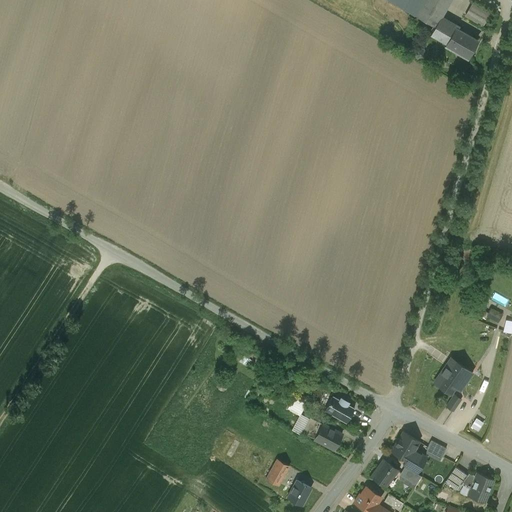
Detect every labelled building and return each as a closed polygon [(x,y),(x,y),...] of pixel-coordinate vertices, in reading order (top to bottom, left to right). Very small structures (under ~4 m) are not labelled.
[(389,0),(414,14),(422,0),(389,0)] [(422,0),(414,14),(435,26),(435,25),(440,16),(449,0),(422,0)] [(489,13),(472,3),(465,15),(482,25),(489,13)] [(458,26),(440,16),(435,25),(452,34),(455,28),(456,29),(458,26)] [(456,29),(455,28),(452,34),(446,45),(467,57),(476,40),(456,29)] [(497,312),(490,308),(486,315),(493,319),(497,312)] [(260,349),(250,344),(244,355),(254,361),(260,349)] [(471,372),(450,358),(434,381),(450,393),(462,378),(466,381),(471,372)] [(461,399),(454,394),(445,406),(452,411),(461,399)] [(340,399),(332,395),(324,409),(346,422),(354,407),(347,403),(348,402),(340,398),(340,399)] [(294,397),(288,408),(291,410),(297,398),(294,397)] [(306,403),(297,398),(291,410),(300,415),(306,403)] [(323,423),(310,417),(302,431),(315,438),(314,439),(333,449),(342,433),(323,423)] [(476,418),(471,426),(478,430),(483,422),(476,418)] [(419,441),(403,431),(391,450),(406,459),(403,464),(405,466),(416,472),(421,464),(416,460),(421,453),(413,449),(419,441)] [(446,447),(431,439),(427,447),(442,455),(446,447)] [(276,458),(265,479),(276,485),(287,464),(276,458)] [(397,469),(384,459),(372,475),(385,485),(397,469)] [(416,472),(405,466),(401,474),(416,483),(421,475),(416,472)] [(467,474),(455,466),(445,481),(457,489),(461,484),(466,477),(467,474)] [(477,472),(474,480),(466,477),(461,484),(470,488),(468,495),(484,501),(493,479),(477,472)] [(310,487),(296,480),(287,497),(302,504),(310,487)] [(388,511),(389,511),(376,503),(381,496),(366,486),(361,494),(360,493),(354,502),(369,511),(388,511)] [(403,502),(388,493),(383,500),(398,510),(403,502)]
